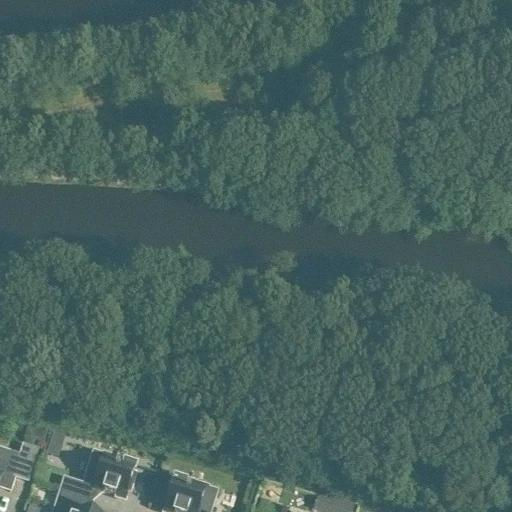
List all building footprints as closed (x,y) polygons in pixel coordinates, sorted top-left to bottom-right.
[(0,483),(11,487),(9,493),(11,493),(16,477),(28,481),(37,452),(23,447),(20,458),(0,451),(0,483)] [(64,481),(60,494),(92,504),(86,502),(89,490),(125,501),(127,493),(131,494),(137,477),(133,475),(136,467),(94,454),(83,487),(64,481)] [(211,511),(217,493),(175,480),(173,488),(169,487),(163,505),(167,506),(165,511),(211,511)] [(91,505),(92,504),(60,494),(54,511),(82,511),(85,503),(91,505)] [(318,497),(314,510),(318,511),(353,511),(355,505),(341,501),(319,494),(318,497)]
